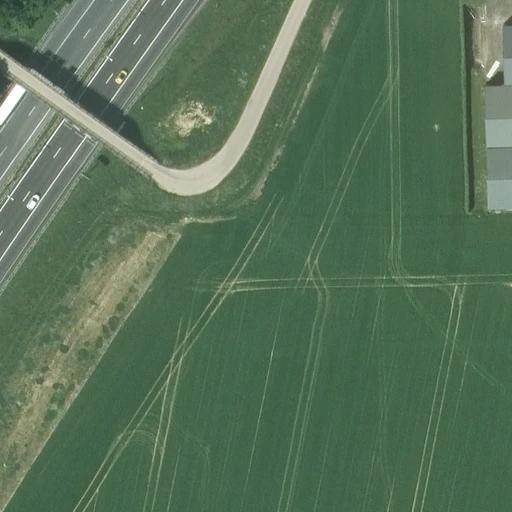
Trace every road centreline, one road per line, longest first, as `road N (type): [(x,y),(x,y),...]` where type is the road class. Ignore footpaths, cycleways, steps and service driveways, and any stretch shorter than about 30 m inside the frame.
road 1 (unclassified): [(301,0),(241,134),(199,177),(172,178),(136,159),(0,63)]
road 2 (motorway): [(0,246),(174,0)]
road 3 (motorway): [(102,0),(0,143)]
